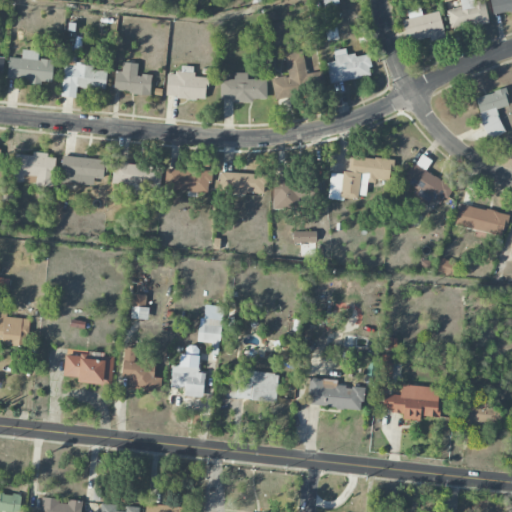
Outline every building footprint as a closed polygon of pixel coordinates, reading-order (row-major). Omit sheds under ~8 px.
[(484,0),(459,0),(461,6),(446,9),(450,29),(488,23),(484,0)] [(511,0),(490,0),(493,15),(511,11),(511,0)] [(406,8),(408,19),(402,20),(407,42),(431,37),(431,41),(444,38),(438,11),(422,15),(420,5),(406,8)] [(266,23),(268,47),(287,46),(286,22),(266,23)] [(9,57),(7,80),(42,83),(42,82),(51,82),(53,60),(37,59),(38,51),(22,50),(21,58),(9,57)] [(274,99),(298,96),(297,89),(309,88),(304,51),(285,54),(288,76),(271,78),(274,99)] [(372,76),(368,54),(355,57),(355,53),(334,56),(334,61),(326,63),(330,83),(372,76)] [(113,93),(150,94),(151,75),(137,74),(137,63),(122,63),(122,71),(114,71),(113,93)] [(105,88),(106,66),(64,65),(63,87),(105,88)] [(166,97),(206,99),(207,77),(193,77),(194,66),(181,66),(181,73),(167,73),(166,97)] [(266,80),(247,79),(247,73),(233,72),(233,79),(220,79),(220,101),(253,101),(253,99),(266,99),(266,80)] [(510,104),(504,88),(473,99),(489,139),(504,133),(495,110),(510,104)] [(55,158),(47,157),(47,153),(33,152),(33,155),(14,154),(12,183),(53,186),(55,158)] [(93,186),(94,178),(102,179),(105,160),(63,155),(60,182),(93,186)] [(328,196),(365,200),(367,179),(391,181),(393,160),(349,155),(348,174),(330,172),(328,196)] [(127,193),(142,194),(142,187),(158,188),(159,165),(114,163),(113,184),(127,185),(127,193)] [(402,180),(418,189),(414,195),(428,204),(432,198),(442,204),(452,187),(412,163),(402,180)] [(165,191),(210,192),(210,170),(165,169),(165,191)] [(220,192),(263,194),(264,174),(220,173),(220,192)] [(273,207),(298,207),(298,175),(273,175),(273,207)] [(455,226),(501,236),(506,214),(459,204),(455,226)] [(292,232),(292,242),(316,242),(316,231),(292,232)] [(455,263),(440,258),(437,271),(451,275),(455,263)] [(9,280),(0,278),(0,289),(7,291),(9,280)] [(132,307),(144,309),(146,295),(133,294),(132,307)] [(0,337),(1,337),(0,343),(27,345),(28,319),(6,317),(7,308),(0,307),(0,337)] [(203,341),(220,341),(220,313),(204,313),(203,341)] [(128,389),(160,391),(161,378),(155,377),(156,358),(145,358),(145,363),(134,362),(135,348),(123,348),(122,377),(128,377),(128,389)] [(379,377),(390,378),(392,356),(381,355),(379,377)] [(202,398),(205,370),(172,366),(169,387),(185,389),(184,396),(202,398)] [(276,401),(278,373),(228,370),(226,398),(276,401)] [(363,388),(337,386),(337,380),(308,378),(306,405),(361,410),(363,388)] [(439,388),(401,385),(400,396),(383,394),(382,411),(403,412),(402,419),(419,421),(420,416),(437,417),(439,388)] [(461,425),(505,426),(506,400),(462,398),(461,425)] [(19,511),(20,494),(0,493),(0,511),(15,511),(19,511)] [(40,511),(42,511),(80,511),(81,503),(58,500),(58,499),(42,497),(40,511)]
